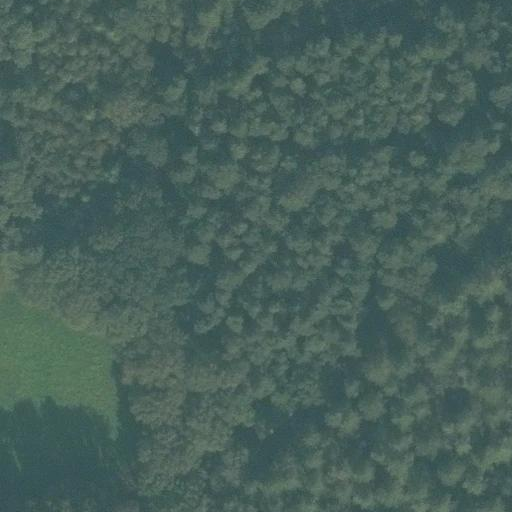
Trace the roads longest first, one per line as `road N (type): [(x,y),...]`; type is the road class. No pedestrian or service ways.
road 1 (track): [(195,511),(138,0)]
road 2 (track): [(511,179),(191,472)]
